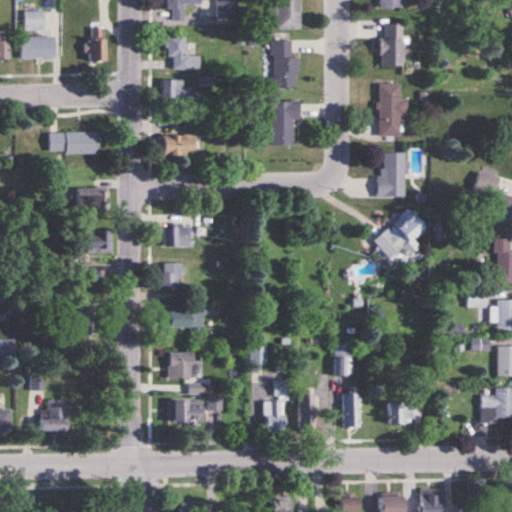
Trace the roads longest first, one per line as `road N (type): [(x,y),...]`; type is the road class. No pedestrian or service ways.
road 1 (residential): [(143,511),(134,0)]
road 2 (residential): [(0,464),(511,456)]
road 3 (residential): [(138,186),(297,183),(333,174),(341,135),(341,0)]
road 4 (residential): [(135,93),(0,95)]
